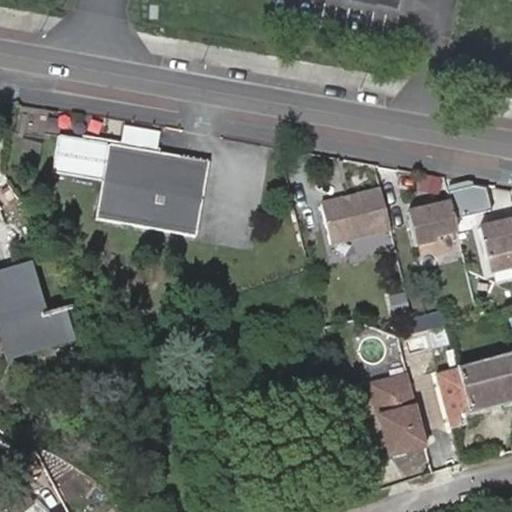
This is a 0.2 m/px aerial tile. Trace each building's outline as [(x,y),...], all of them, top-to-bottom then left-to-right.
[(207,166),(58,140),(51,177),(101,185),(95,222),(195,240),(207,166)] [(442,178),(418,174),(416,189),(440,193),(442,178)] [(378,195),(318,210),(328,249),(387,234),(378,195)] [(426,251),(440,247),(439,244),(455,239),(448,210),(417,218),(419,224),(413,226),(420,252),(426,251)] [(511,271),(511,225),(476,235),(488,278),(511,271)] [(0,332),(12,330),(19,359),(72,344),(63,313),(46,318),(31,269),(0,277),(0,332)] [(0,333),(8,361),(19,359),(12,330),(0,332),(0,333)] [(470,416),(511,404),(511,356),(457,371),(457,373),(436,379),(451,433),(464,429),(464,423),(470,416)] [(385,461),(423,451),(405,381),(368,391),(385,461)]
